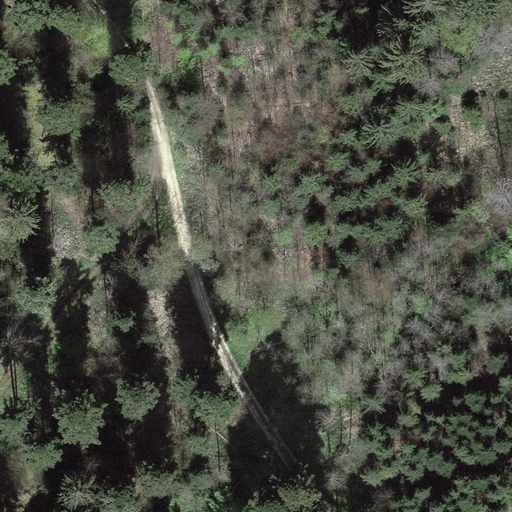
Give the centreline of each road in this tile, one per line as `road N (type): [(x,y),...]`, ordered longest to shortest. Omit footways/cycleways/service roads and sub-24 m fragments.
road 1 (track): [(87,0),(129,68),(171,170),(220,341),(327,511)]
road 2 (track): [(0,397),(171,170)]
